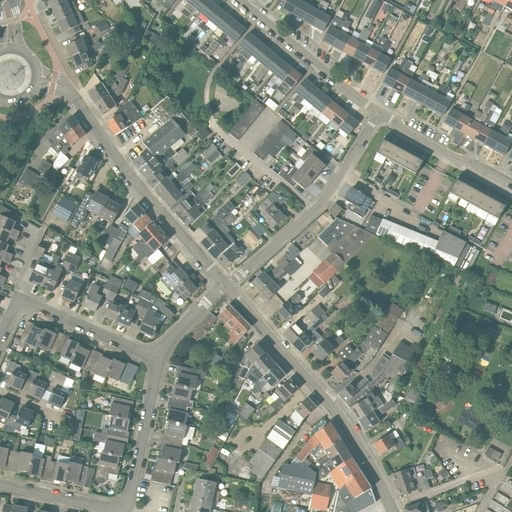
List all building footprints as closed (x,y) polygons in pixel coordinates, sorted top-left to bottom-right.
[(53,12),(68,5),(66,0),(49,0),(48,1),(53,12)] [(157,0),(169,9),(176,0),(157,0)] [(192,7),(197,0),(182,0),(187,3),(183,8),(184,9),(187,12),(192,7)] [(207,0),(197,0),(192,7),(200,14),(210,2),(207,0)] [(293,16),(300,1),(297,0),(287,0),(282,10),(293,16)] [(375,0),(374,0),(368,11),(375,14),(380,3),(375,0)] [(463,0),(461,0),(457,9),(461,11),(466,2),(463,0)] [(508,0),(495,0),(494,2),(492,7),(489,13),(483,25),(488,27),(497,11),(501,13),(505,7),(505,8),(508,0)] [(303,21),(310,7),(300,2),(300,1),(293,16),(303,21)] [(320,12),(325,3),(321,1),(316,10),(310,7),(303,21),(312,26),(320,12)] [(211,19),(219,9),(210,2),(200,14),(209,21),(211,19)] [(78,13),(73,3),(68,5),(53,12),(58,23),(79,13),(79,12),(78,13)] [(489,13),(492,7),(486,4),(483,10),(489,13)] [(388,14),(390,8),(385,6),(382,11),(388,14)] [(209,21),(205,26),(209,28),(209,29),(213,25),(218,29),(228,16),(219,9),(211,19),(209,21)] [(323,32),(331,18),(320,12),(312,26),(323,32)] [(80,31),(78,27),(84,24),(79,13),(58,23),(63,34),(69,31),(71,36),(80,31)] [(345,23),(346,21),(349,16),(346,14),(344,13),(340,20),(345,23)] [(226,36),(236,24),(228,16),(218,29),(223,33),(215,42),(219,45),(223,40),(226,36)] [(333,47),(345,23),(340,20),(335,17),(322,41),(333,47)] [(101,33),(111,29),(107,21),(97,25),(101,33)] [(343,52),(350,38),(346,36),(349,31),(348,30),(351,24),(346,21),(345,23),(333,47),(343,52)] [(236,24),(226,36),(230,39),(235,43),(245,31),(236,24)] [(353,58),(367,30),(363,28),(356,41),(350,38),(343,52),(353,58)] [(429,38),(433,31),(427,28),(424,35),(429,38)] [(363,63),(374,44),(368,41),(372,32),(367,30),(353,58),(363,63)] [(153,42),(157,35),(150,31),(146,38),(153,42)] [(86,38),(83,33),(70,39),(73,44),(67,46),(72,58),(90,49),(91,48),(86,37),(86,38)] [(244,58),(258,41),(248,34),(238,46),(243,50),(239,54),(240,55),(241,55),(237,59),(240,62),(244,58)] [(373,69),(386,45),(386,44),(387,42),(383,39),(379,47),(374,44),(363,63),(373,69)] [(93,67),(91,62),(92,62),(90,56),(96,52),(102,46),(98,41),(91,48),(90,49),(72,58),(77,68),(82,66),(84,71),(93,67)] [(256,61),(266,49),(258,41),(244,58),(240,62),(244,65),(246,61),(248,62),(252,57),(256,61)] [(383,74),(390,60),(384,56),(389,47),(390,46),(386,45),(373,69),(383,74)] [(255,79),(275,56),(266,49),(256,61),(261,64),(250,78),(253,81),(255,79)] [(275,56),(255,79),(259,82),(264,75),(265,76),(269,71),(274,75),(284,63),(275,56)] [(393,89),(408,61),(404,58),(396,72),(390,69),(382,83),(393,89)] [(114,80),(120,83),(122,79),(123,79),(124,75),(130,64),(124,61),(114,80)] [(403,94),(411,80),(410,80),(413,74),(409,72),(413,63),(412,63),(408,61),(393,89),(403,94)] [(275,91),(277,88),(292,70),(284,63),(274,75),(279,79),(275,83),(275,84),(271,88),(275,91)] [(287,96),(293,88),(301,78),(292,70),(277,88),(287,96)] [(413,100),(427,76),(422,73),(419,79),(416,83),(411,80),(403,94),(413,100)] [(115,108),(117,107),(113,100),(122,94),(127,81),(125,80),(127,77),(124,75),(123,79),(122,79),(120,83),(118,88),(116,91),(95,105),(102,116),(115,107),(115,108)] [(423,105),(433,85),(427,82),(430,77),(427,76),(413,100),(423,105)] [(291,115),(313,87),(305,80),(296,90),(299,93),(292,101),(295,103),(288,112),(291,115)] [(95,105),(116,91),(118,88),(115,83),(105,89),(102,84),(101,84),(101,85),(87,94),(95,105)] [(433,110),(445,87),(442,84),(439,89),(438,89),(435,94),(430,91),(433,86),(433,85),(423,105),(433,110)] [(309,111),(322,95),(313,87),(291,115),(295,117),(304,107),(309,111)] [(443,116),(450,102),(445,99),(447,94),(450,89),(445,87),(433,110),(443,116)] [(322,114),(332,103),(322,95),(309,111),(309,112),(314,116),(311,120),(315,123),(322,114)] [(157,106),(151,111),(159,121),(175,107),(167,97),(163,100),(157,106)] [(157,106),(163,100),(160,97),(154,102),(157,106)] [(275,110),(279,105),(270,98),(266,102),(275,110)] [(261,114),(264,109),(255,101),(251,106),(261,114)] [(115,136),(142,118),(131,102),(116,111),(119,115),(107,124),(115,136)] [(332,103),(322,114),(330,121),(340,110),(332,103)] [(462,115),(467,105),(463,103),(460,107),(459,107),(456,112),(451,109),(444,123),(454,129),(462,115)] [(257,118),(261,114),(251,106),(248,111),(257,118)] [(147,149),(185,118),(175,107),(159,121),(164,126),(142,144),(147,149)] [(474,140),(490,111),(486,108),(480,118),(474,115),(472,120),(464,134),(474,140)] [(340,110),(330,121),(339,129),(349,117),(340,110)] [(253,123),(257,118),(248,111),(244,115),(253,123)] [(491,131),(494,126),(489,124),(495,113),(490,111),(474,140),(484,145),(491,131)] [(249,128),(253,123),(244,115),(240,120),(249,128)] [(464,134),(472,120),(462,115),(454,129),(464,134)] [(59,144),(58,143),(67,136),(79,126),(72,117),(47,141),(52,146),(50,148),(57,155),(62,147),(59,144)] [(349,117),(339,129),(342,132),(348,136),(358,124),(349,117)] [(139,171),(192,127),(185,118),(147,149),(132,162),(139,171)] [(246,132),(249,128),(240,120),(236,125),(246,132)] [(504,132),(509,123),(505,121),(500,130),(504,132)] [(285,134),(289,129),(280,122),(276,126),(285,134)] [(242,137),(246,132),(236,125),(232,129),(242,137)] [(66,150),(86,136),(86,135),(79,126),(67,136),(58,143),(59,144),(60,143),(64,148),(61,152),(56,161),(57,162),(55,165),(59,169),(68,161),(64,156),(68,152),(66,150)] [(282,139),(285,134),(276,126),(272,131),(282,139)] [(146,181),(171,159),(174,157),(177,154),(174,151),(197,133),(192,127),(139,171),(138,172),(146,181)] [(238,142),(242,137),(232,129),(229,134),(238,142)] [(278,143),(282,139),(272,131),(269,136),(278,143)] [(494,150),(501,137),(497,134),(491,131),(484,145),(494,150)] [(505,139),(508,134),(504,132),(501,137),(494,150),(504,156),(511,142),(505,139)] [(290,147),(297,139),(290,133),(283,141),(290,147)] [(274,148),(275,146),(278,143),(269,136),(265,140),(274,148)] [(394,143),(385,138),(376,154),(386,159),(394,143)] [(270,152),(274,148),(265,140),(261,145),(270,152)] [(206,159),(218,148),(213,142),(201,153),(206,159)] [(325,146),(320,142),(317,146),(322,150),(325,146)] [(404,148),(394,143),(386,159),(396,164),(404,148)] [(266,157),(268,155),(270,152),(261,145),(257,150),(266,157)] [(273,159),(280,150),(275,146),(274,148),(270,152),(268,155),(273,159)] [(318,174),(325,166),(320,162),(324,158),(311,147),(300,160),(305,163),(318,174)] [(414,154),(404,148),(396,164),(406,170),(414,154)] [(263,162),(266,157),(257,150),(253,154),(263,162)] [(424,159),(414,154),(406,170),(416,176),(424,159)] [(92,172),(97,163),(85,157),(77,171),(71,168),(64,182),(71,185),(75,178),(86,184),(89,177),(91,178),(94,172),(92,172)] [(167,179),(173,174),(169,169),(175,163),(171,159),(146,181),(153,190),(167,178),(167,179)] [(48,172),(52,163),(44,160),(40,169),(48,172)] [(243,168),(238,163),(226,175),(231,180),(243,168)] [(311,182),(318,174),(305,163),(298,172),(311,182)] [(31,188),(38,176),(26,169),(19,183),(25,186),(25,185),(31,188)] [(190,175),(186,170),(182,173),(176,177),(173,173),(173,174),(167,179),(167,178),(153,190),(161,199),(179,185),(182,182),(189,175),(190,175)] [(281,178),(292,188),(296,191),(300,187),(304,191),(311,182),(298,172),(292,180),(284,174),(281,178)] [(236,183),(240,187),(250,177),(245,173),(236,183)] [(467,183),(458,177),(449,193),(459,199),(467,183)] [(194,187),(189,182),(185,185),(182,182),(179,185),(161,199),(169,209),(172,206),(184,196),(186,194),(194,187)] [(477,188),(467,183),(459,199),(469,204),(471,200),(477,188)] [(487,194),(477,188),(471,200),(469,205),(478,209),(487,194)] [(192,194),(187,199),(184,196),(172,206),(175,209),(173,211),(175,214),(174,215),(179,220),(201,201),(209,193),(205,189),(195,198),(192,194)] [(362,218),(366,213),(365,212),(372,201),(353,190),(347,201),(357,208),(354,213),(362,218)] [(208,202),(213,196),(209,193),(201,201),(179,220),(184,225),(185,224),(187,227),(201,215),(200,214),(204,211),(201,208),(208,202)] [(273,228),(284,218),(276,209),(287,200),(272,193),(266,198),(272,205),(261,214),(273,228)] [(101,197),(95,194),(89,205),(83,202),(79,209),(78,211),(74,219),(71,225),(69,229),(74,232),(76,228),(79,223),(81,225),(86,215),(85,213),(86,211),(99,217),(99,218),(109,200),(109,199),(102,196),(101,197)] [(496,199),(487,194),(478,209),(478,210),(488,215),(489,213),(496,199)] [(62,201),(60,200),(52,215),(66,223),(74,208),(73,207),(74,204),(63,199),(62,201)] [(507,204),(496,199),(489,213),(488,215),(498,221),(507,204)] [(112,225),(121,208),(115,205),(115,204),(109,200),(99,218),(112,225)] [(231,214),(236,208),(229,201),(221,209),(217,213),(193,235),(201,243),(221,225),(224,221),(231,214)] [(335,217),(341,209),(335,204),(329,212),(335,217)] [(139,235),(152,223),(145,214),(137,205),(124,217),(118,230),(117,230),(109,246),(107,250),(103,258),(111,262),(121,244),(128,232),(135,239),(139,235)] [(237,219),(231,214),(224,221),(230,227),(237,219)] [(0,228),(17,236),(19,231),(12,228),(15,222),(0,215),(0,228)] [(382,221),(370,215),(364,229),(376,234),(375,236),(454,267),(457,259),(458,259),(466,243),(442,231),(438,242),(382,219),(382,221)] [(325,284),(375,236),(338,218),(319,237),(329,247),(327,248),(332,253),(313,272),(325,284)] [(136,254),(161,232),(152,223),(139,235),(142,239),(132,249),(136,254)] [(227,233),(221,225),(201,243),(208,252),(231,231),(230,231),(227,233)] [(109,246),(117,230),(109,226),(101,241),(104,242),(104,243),(109,246)] [(17,236),(0,228),(0,242),(5,244),(8,238),(15,241),(17,236)] [(255,243),(260,238),(252,229),(246,234),(255,243)] [(215,260),(234,242),(231,239),(234,235),(231,231),(208,252),(215,260)] [(154,254),(168,241),(161,232),(136,254),(138,257),(134,260),(136,266),(146,256),(148,259),(154,254)] [(0,242),(0,255),(10,259),(12,255),(5,252),(8,245),(5,244),(0,242)] [(225,270),(237,259),(237,258),(243,252),(235,244),(216,261),(225,270)] [(39,260),(41,261),(46,247),(40,245),(34,258),(39,260)] [(289,252),(295,258),(300,253),(292,245),(287,250),(289,252)] [(67,271),(73,258),(74,255),(68,252),(67,256),(61,268),(67,271)] [(282,270),(295,258),(289,252),(277,264),(279,266),(267,277),(263,273),(250,285),(259,293),(283,270),(282,270)] [(10,259),(0,255),(0,264),(1,261),(8,264),(10,259)] [(52,293),(62,270),(56,267),(61,257),(56,255),(51,266),(42,286),(48,288),(46,291),(52,293)] [(74,274),(80,261),(73,258),(67,271),(74,274)] [(45,263),(41,261),(39,260),(29,283),(34,285),(35,283),(42,286),(51,266),(45,263)] [(177,271),(171,264),(168,269),(160,281),(171,294),(175,290),(176,291),(188,280),(187,280),(188,278),(180,268),(177,271)] [(276,285),(287,274),(283,270),(259,293),(268,302),(280,290),(276,285)] [(119,288),(122,282),(111,277),(108,283),(107,283),(114,286),(119,288)] [(124,286),(135,292),(140,283),(129,277),(124,286)] [(82,283),(71,278),(70,281),(69,280),(61,298),(74,303),(82,283)] [(185,301),(197,290),(188,280),(176,291),(185,301)] [(108,299),(114,286),(107,283),(101,296),(108,299)] [(95,312),(102,297),(97,295),(100,288),(93,285),(84,307),(95,312)] [(114,301),(119,288),(114,286),(108,299),(114,301)] [(323,300),(332,292),(326,286),(317,294),(323,300)] [(147,300),(151,294),(141,290),(138,296),(140,297),(147,300)] [(286,322),(306,304),(296,293),(276,311),(281,316),(279,318),(283,322),(285,321),(286,322)] [(156,307),(160,300),(151,294),(147,300),(153,305),(156,307)] [(140,316),(147,300),(140,297),(134,311),(124,307),(118,322),(128,327),(135,313),(140,316)] [(152,337),(160,321),(153,318),(155,313),(150,311),(153,305),(147,300),(140,316),(145,318),(139,331),(152,337)] [(118,322),(124,307),(112,302),(105,317),(118,322)] [(486,303),(483,310),(494,314),(497,307),(486,303)] [(237,326),(243,320),(229,305),(221,313),(218,317),(231,330),(237,325),(237,326)] [(316,329),(321,324),(317,320),(325,313),(318,305),(297,325),(295,323),(283,335),(300,354),(306,348),(308,350),(315,344),(307,336),(310,334),(311,335),(317,329),(316,329)] [(171,319),(175,315),(165,307),(162,311),(171,319)] [(376,353),(393,327),(396,322),(398,318),(385,310),(362,343),(357,350),(354,353),(343,362),(331,373),(340,383),(352,372),(349,368),(369,349),(376,353)] [(197,342),(213,325),(212,324),(217,319),(211,314),(195,329),(189,334),(197,342)] [(251,328),(243,320),(237,326),(237,325),(231,330),(232,331),(229,334),(228,336),(231,339),(228,342),(232,347),(235,344),(251,328)] [(36,349),(44,332),(35,328),(36,326),(28,322),(17,346),(24,348),(25,344),(36,349)] [(498,333),(500,327),(491,323),(488,329),(498,333)] [(56,334),(45,329),(44,332),(36,349),(37,349),(38,347),(49,352),(50,351),(55,353),(63,335),(57,332),(56,334)] [(72,362),(79,347),(80,345),(69,340),(70,338),(63,335),(55,353),(60,356),(60,357),(72,362)] [(335,350),(344,342),(339,336),(330,344),(326,340),(312,352),(321,362),(335,350)] [(449,362),(459,341),(451,338),(441,358),(449,362)] [(244,380),(251,367),(265,354),(266,353),(258,344),(244,356),(240,365),(239,367),(243,369),(239,377),(244,380)] [(343,362),(354,353),(347,345),(336,355),(343,362)] [(83,349),(79,347),(72,362),(71,364),(83,369),(83,368),(88,371),(97,352),(84,347),(83,349)] [(383,372),(398,347),(397,347),(390,358),(384,354),(372,372),(354,388),(351,384),(338,396),(346,405),(370,384),(383,372)] [(391,399),(413,356),(398,347),(383,372),(370,384),(373,387),(384,375),(392,378),(384,391),(378,396),(378,397),(375,399),(372,394),(368,397),(368,398),(350,409),(358,422),(390,402),(392,399),(391,399)] [(105,379),(112,362),(100,356),(101,354),(97,352),(88,371),(94,373),(93,374),(105,379)] [(257,384),(276,366),(265,354),(251,367),(244,380),(245,380),(249,373),(257,384)] [(124,365),(113,360),(112,362),(105,379),(106,377),(118,382),(118,381),(130,386),(138,368),(125,363),(124,365)] [(20,391),(23,386),(27,376),(18,372),(20,367),(9,362),(1,381),(8,384),(7,386),(20,391)] [(195,390),(198,378),(196,378),(198,371),(179,366),(176,376),(179,377),(177,386),(195,390)] [(273,388),(285,376),(284,375),(284,373),(282,371),(281,371),(276,366),(257,384),(255,385),(251,392),(255,395),(257,393),(261,396),(271,388),(272,389),(273,388)] [(40,400),(45,390),(47,385),(38,381),(40,376),(29,371),(27,376),(23,386),(30,389),(27,395),(40,400)] [(60,409),(64,400),(67,393),(58,389),(63,378),(52,373),(47,385),(45,390),(52,393),(47,403),(60,409)] [(65,385),(73,386),(75,378),(67,377),(65,385)] [(270,415),(298,390),(293,385),(293,384),(292,382),(290,382),(289,380),(276,392),(276,391),(275,392),(280,397),(265,410),(270,415)] [(195,390),(177,386),(174,385),(172,397),(169,396),(168,403),(192,409),(193,402),(190,401),(192,390),(195,390)] [(414,405),(420,393),(411,388),(405,400),(414,405)] [(131,411),(133,402),(114,398),(112,404),(111,404),(109,416),(127,420),(129,411),(131,411)] [(295,412),(286,425),(296,432),(301,424),(303,420),(317,408),(308,398),(294,410),(295,412)] [(1,401),(0,400),(0,423),(5,425),(8,420),(10,416),(14,405),(2,399),(1,401)] [(365,432),(380,423),(377,418),(396,406),(392,399),(390,402),(358,422),(365,432)] [(192,409),(168,403),(166,410),(169,411),(166,422),(168,423),(185,426),(187,414),(186,414),(187,408),(192,409)] [(246,421),(254,410),(245,404),(241,413),(239,416),(246,421)] [(27,429),(34,413),(22,408),(17,418),(10,416),(8,420),(5,425),(16,430),(18,425),(27,429)] [(229,410),(227,416),(231,418),(228,424),(233,426),(238,415),(229,410)] [(76,421),(66,416),(65,416),(63,426),(74,428),(76,421)] [(128,439),(130,433),(127,432),(130,420),(127,420),(109,416),(111,417),(109,429),(110,429),(108,435),(128,439)] [(279,420),(250,461),(256,466),(266,473),(296,432),(286,425),(279,420)] [(187,427),(185,426),(168,423),(167,432),(164,431),(162,441),(182,445),(183,439),(184,439),(187,427)] [(295,458),(295,459),(302,464),(305,459),(310,454),(309,454),(312,451),(313,452),(320,443),(336,432),(330,423),(314,435),(295,458)] [(128,439),(108,435),(95,432),(93,441),(105,444),(103,453),(119,457),(122,458),(124,448),(126,449),(128,439)] [(315,460),(324,451),(341,441),(336,432),(320,443),(313,452),(312,451),(309,454),(310,454),(313,457),(313,458),(315,460)] [(392,441),(388,436),(373,445),(380,456),(394,447),(397,452),(405,447),(399,437),(392,441)] [(53,448),(54,440),(45,439),(44,446),(53,448)] [(179,463),(181,451),(180,451),(182,445),(162,441),(160,449),(163,450),(160,459),(179,463)] [(330,460),(347,450),(341,441),(324,451),(315,460),(325,451),(327,456),(318,462),(320,466),(321,465),(330,460)] [(10,472),(14,452),(9,451),(9,450),(0,447),(0,467),(1,468),(1,470),(10,472)] [(497,462),(501,455),(488,448),(484,454),(497,462)] [(336,469),(352,459),(347,450),(330,460),(321,465),(330,460),(332,464),(315,473),(314,472),(313,473),(316,475),(320,477),(336,469)] [(20,453),(14,452),(10,472),(19,474),(20,471),(29,473),(33,455),(20,452),(20,453)] [(117,466),(119,457),(103,453),(101,453),(98,466),(95,477),(108,480),(109,474),(118,476),(120,467),(117,466)] [(211,466),(215,456),(209,454),(205,463),(211,466)] [(45,460),(33,457),(33,455),(29,473),(28,476),(40,478),(39,481),(46,482),(51,462),(52,457),(46,456),(45,460)] [(432,467),(439,462),(434,456),(431,458),(430,459),(429,462),(429,464),(432,467)] [(179,463),(160,459),(158,458),(156,470),(153,470),(150,482),(170,486),(172,475),(173,475),(176,463),(179,464),(179,463)] [(308,468),(311,464),(305,459),(302,464),(308,468)] [(336,469),(338,472),(333,475),(341,489),(345,483),(361,473),(352,459),(336,469)] [(69,465),(56,462),(56,464),(51,462),(46,482),(53,483),(54,481),(65,484),(66,481),(70,463),(69,463),(69,465)] [(74,486),(83,487),(88,468),(82,467),(82,465),(70,463),(66,481),(75,483),(74,486)] [(195,472),(198,466),(185,463),(183,469),(195,472)] [(308,468),(302,464),(300,466),(292,463),(291,466),(283,465),(280,478),(278,489),(311,496),(314,483),(316,475),(313,473),(308,468)] [(313,473),(314,472),(317,469),(311,464),(308,468),(313,473)] [(258,485),(262,480),(266,473),(256,466),(251,472),(258,477),(253,483),(258,485)] [(94,469),(88,468),(83,487),(90,489),(94,469)] [(396,486),(418,478),(414,468),(413,468),(393,476),(393,477),(394,482),(395,482),(396,486)] [(443,479),(447,475),(442,469),(437,473),(443,479)] [(371,489),(361,473),(345,483),(341,489),(338,493),(333,511),(358,511),(376,503),(371,489)] [(431,489),(428,479),(432,478),(431,474),(425,476),(418,478),(396,486),(398,491),(397,491),(399,496),(400,495),(400,496),(421,489),(422,492),(431,489)] [(219,498),(220,493),(213,491),(214,484),(197,480),(195,493),(219,498)] [(329,499),(331,489),(330,489),(331,486),(319,483),(314,483),(311,496),(309,507),(318,509),(321,498),(329,499)] [(218,503),(219,498),(195,493),(192,505),(211,509),(212,502),(218,503)] [(404,510),(404,511),(427,511),(429,511),(425,502),(404,510)]
